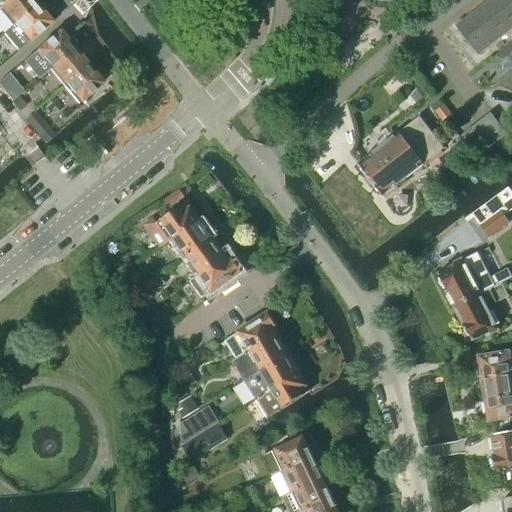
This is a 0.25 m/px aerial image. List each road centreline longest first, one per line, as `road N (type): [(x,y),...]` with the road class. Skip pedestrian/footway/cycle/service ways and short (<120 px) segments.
road 1 (residential): [(416,511),(392,387),(358,304),(261,171)]
road 2 (unclassified): [(261,171),(396,50),(469,0)]
road 3 (unclassified): [(0,273),(204,108)]
road 4 (residential): [(204,108),(117,0)]
road 5 (unclassified): [(204,108),(255,63),(274,0)]
